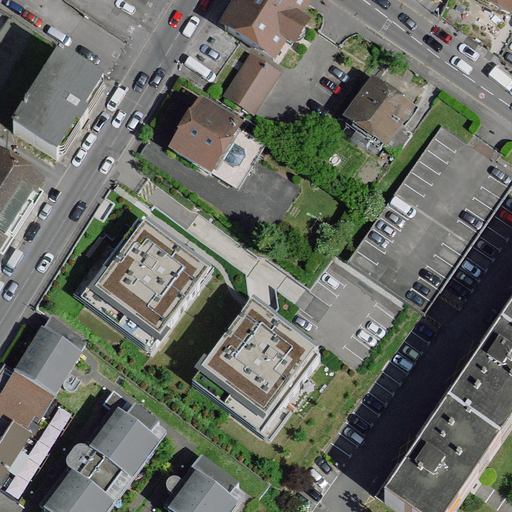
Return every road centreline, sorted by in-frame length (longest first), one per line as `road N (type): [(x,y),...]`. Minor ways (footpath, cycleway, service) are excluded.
road 1 (residential): [(0,313),(196,0)]
road 2 (secondary): [(511,103),(364,0)]
